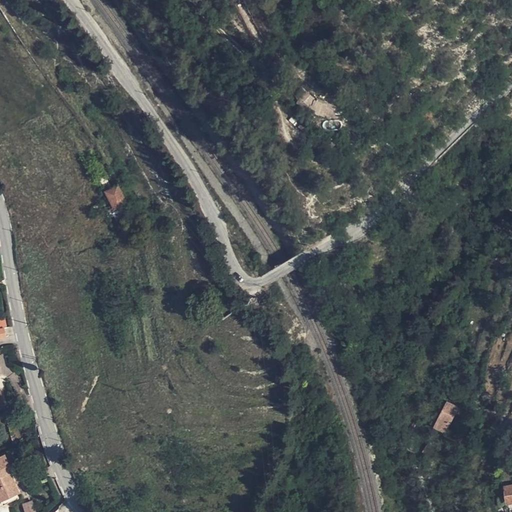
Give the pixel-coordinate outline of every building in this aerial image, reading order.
[(306,93),(311,97),(315,100),(320,94),(309,86),(305,92),(306,93)] [(99,197),(104,208),(104,209),(114,204),(115,206),(122,201),(114,186),(106,190),(107,192),(98,196),(99,197)] [(97,212),(104,208),(99,197),(92,200),(97,212)] [(0,324),(7,323),(10,323),(9,313),(0,314),(0,324)] [(0,334),(9,332),(7,323),(0,324),(0,334)] [(0,404),(3,404),(3,403),(10,401),(7,388),(3,389),(2,384),(4,384),(3,381),(1,372),(0,372),(0,404)] [(469,395),(472,386),(457,381),(446,407),(456,411),(464,393),(469,395)] [(3,455),(1,450),(0,450),(0,475),(6,491),(22,486),(25,484),(18,465),(21,463),(16,450),(3,455)] [(25,492),(22,486),(6,491),(9,497),(25,492)] [(22,503),(24,511),(34,511),(33,501),(22,503)]
